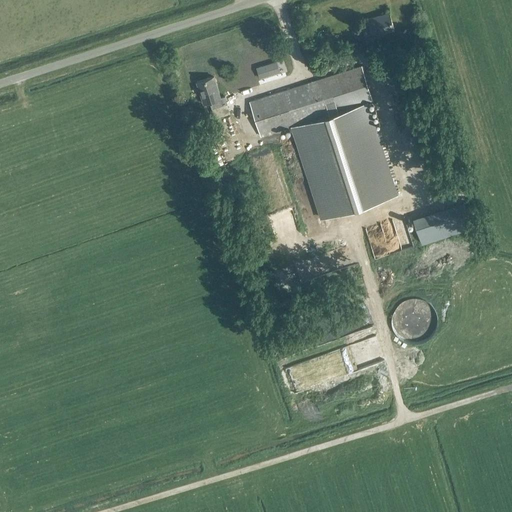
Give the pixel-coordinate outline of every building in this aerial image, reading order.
[(373,36),(394,29),(389,12),(368,19),(369,23),(362,25),(367,41),(374,38),(373,36)] [(402,57),(390,60),(395,76),(407,72),(402,57)] [(256,65),(260,77),(280,71),(276,59),(256,65)] [(397,194),(368,102),(372,100),(362,66),(249,101),(260,136),(259,137),(293,126),(323,218),(397,194)] [(230,113),(227,104),(225,96),(220,97),(214,77),(197,82),(203,103),(209,102),(215,118),(230,113)]
